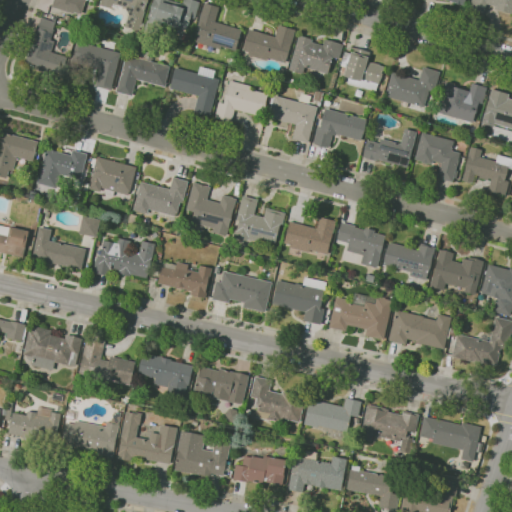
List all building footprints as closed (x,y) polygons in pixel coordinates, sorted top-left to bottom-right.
[(86,0),(82,14),(74,11),(74,13),(52,6),(54,0),(86,0)] [(140,30),(126,26),(129,13),(130,14),(126,7),(123,6),(122,9),(113,6),(112,7),(111,10),(101,7),(102,5),(101,4),(102,0),(147,0),(145,10),(140,30)] [(187,28),(158,20),(159,19),(150,16),(154,0),(171,0),(183,3),(184,0),(194,0),(200,2),(195,19),(190,18),(187,28)] [(483,13),(469,9),(471,0),(511,0),(511,14),(494,8),(495,6),(486,3),(483,13)] [(237,50),(222,46),(221,49),(197,42),(201,26),(199,25),(205,3),(219,7),(215,22),(243,29),(237,50)] [(61,76),(24,63),(38,23),(40,24),(42,17),(56,22),(54,28),(55,29),(51,39),(55,41),(52,51),(68,57),(61,76)] [(286,62),(268,57),(267,60),(243,53),(250,29),(275,36),(279,24),(296,29),(286,62)] [(328,73),(306,67),(304,73),(290,69),(300,35),(313,39),(313,42),(323,45),(325,40),(323,40),(323,38),(343,44),(339,58),(333,57),(328,73)] [(112,90),(95,86),(100,69),(72,61),(77,40),(122,53),(112,90)] [(376,91),(348,82),(350,77),(345,75),(347,67),(341,65),(345,52),(352,54),(353,52),(354,52),(355,50),(351,48),(352,45),(371,51),(369,57),(368,61),(385,66),(380,84),(379,83),(376,91)] [(132,96),(116,91),(117,86),(118,87),(127,54),(133,55),(135,48),(154,53),(152,61),(170,66),(166,82),(167,82),(166,87),(137,79),(132,96)] [(211,117),(194,112),(198,96),(170,88),(176,67),(198,74),(201,66),(216,70),(214,78),(220,79),(211,113),(212,114),(211,117)] [(386,95),(393,72),(419,80),(423,66),(440,71),(434,91),(430,90),(424,107),(386,95)] [(232,121),(215,117),(219,101),(224,103),(231,79),(252,85),(251,89),(269,94),(263,116),(235,109),(232,121)] [(447,83),(451,82),(455,83),(457,86),(470,90),(472,83),(488,87),(483,104),(480,103),(474,122),(438,112),(447,83)] [(511,128),(495,123),(494,126),(482,122),(485,111),(486,112),(490,98),(489,98),(492,88),(510,93),(509,97),(511,98),(511,128)] [(321,101),(314,99),(316,90),(324,92),(321,101)] [(310,103),(300,100),(302,93),(312,95),(310,103)] [(309,143),(293,138),(297,124),(287,122),(286,127),(277,125),(279,119),(269,117),(272,104),(271,103),(272,97),(274,97),(275,95),(318,107),(309,143)] [(329,147),(314,143),(318,126),(321,127),(326,108),(367,119),(361,140),(337,134),(337,135),(333,134),(329,147)] [(409,168),(395,164),(377,159),(377,160),(363,157),(368,140),(379,143),(381,137),(401,143),(405,128),(418,131),(409,164),(410,165),(409,168)] [(7,178),(0,176),(0,134),(1,131),(39,141),(34,161),(17,157),(13,171),(9,170),(7,178)] [(453,182),(438,177),(442,163),(434,161),(433,164),(415,159),(422,132),(455,141),(452,150),(461,153),(453,182)] [(506,195),(489,190),(492,179),(489,178),(489,179),(480,177),(480,176),(476,175),(474,182),(463,179),(471,146),(482,149),(480,157),(496,161),(498,154),(511,157),(511,169),(509,168),(506,180),(509,181),(506,195)] [(57,188),(38,183),(47,148),(72,155),(73,150),(88,154),(81,178),(61,173),(57,188)] [(113,196),(107,194),(108,189),(102,187),(101,191),(89,188),(88,191),(83,190),(85,182),(90,183),(95,167),(92,166),(93,164),(90,163),(92,157),(97,159),(97,156),(137,167),(129,195),(115,191),(113,196)] [(176,216),(149,209),(148,213),(134,209),(142,181),(159,186),(160,185),(171,188),(174,177),(189,181),(183,203),(181,202),(178,213),(177,213),(176,216)] [(227,235),(213,232),(214,228),(192,222),(195,211),(187,209),(194,182),(210,186),(207,199),(221,203),(223,195),(227,196),(227,195),(233,197),(237,198),(227,235)] [(260,246),(245,243),(246,240),(234,237),(236,230),(237,230),(240,221),(237,220),(243,195),(259,199),(255,214),(264,216),(267,207),(286,212),(283,224),(281,224),(275,246),(261,242),(260,246)] [(97,237),(79,233),(83,215),(101,219),(97,237)] [(328,254),(310,249),(309,252),(290,247),(291,244),(285,243),(291,221),(317,228),(320,216),(336,220),(333,234),(334,234),(328,254)] [(378,267),(361,263),(364,255),(347,250),(349,242),(337,239),(342,221),(356,225),(356,227),(365,229),(365,227),(375,230),(375,232),(387,235),(378,267)] [(24,257),(0,251),(0,224),(10,227),(11,224),(30,229),(26,248),(24,257)] [(81,269),(53,262),(52,265),(32,260),(40,226),(52,229),(49,240),(86,249),(81,269)] [(147,277),(132,274),(131,275),(119,273),(119,271),(113,270),(112,275),(94,272),(98,255),(101,256),(105,240),(118,243),(119,237),(132,240),(129,252),(140,254),(143,241),(156,243),(152,259),(151,259),(147,277)] [(427,280),(410,275),(411,272),(384,264),(390,242),(391,243),(392,242),(419,250),(421,243),(436,247),(427,280)] [(476,294),(464,291),(465,288),(446,283),(445,287),(431,283),(440,249),(455,253),(453,260),(462,263),(464,258),(469,259),(469,257),(484,261),(476,294)] [(206,298),(191,294),(192,291),(159,283),(162,266),(164,267),(165,262),(177,265),(177,261),(190,264),(188,269),(199,271),(200,265),(213,268),(206,298)] [(511,311),(511,315),(494,311),(498,297),(481,292),(489,264),(510,269),(510,267),(511,267),(511,311)] [(266,312),(243,307),(244,302),(231,299),(230,303),(213,299),(217,280),(222,281),(224,270),(273,281),(266,312)] [(322,324),(304,320),(305,311),(273,304),(278,280),(296,284),(296,283),(303,284),(305,277),(328,282),(326,290),(325,290),(321,307),(325,308),(322,324)] [(384,340),(366,336),(367,329),(349,325),(347,331),(331,327),(331,325),(328,324),(331,309),(333,310),(337,296),(347,298),(346,302),(352,303),(355,292),(371,296),(371,295),(394,300),(384,340)] [(444,349),(417,342),(417,341),(408,339),(406,344),(390,340),(397,309),(425,316),(425,317),(437,320),(439,314),(452,317),(444,349)] [(497,367),(453,356),(458,333),(480,338),(481,331),(490,333),(488,340),(490,340),(496,316),(511,319),(511,329),(508,349),(501,348),(497,367)] [(0,318),(10,321),(26,324),(26,326),(28,327),(25,340),(23,339),(22,341),(7,337),(8,333),(0,331),(0,318)] [(54,370),(32,365),(34,356),(24,354),(30,329),(33,330),(34,325),(52,329),(51,335),(65,338),(66,335),(83,339),(77,367),(55,362),(54,370)] [(131,385),(79,373),(88,336),(106,340),(101,359),(110,361),(111,356),(136,362),(131,385)] [(184,400),(166,396),(169,387),(155,383),(157,378),(139,374),(144,352),(163,356),(163,357),(172,359),(171,360),(194,365),(189,384),(188,384),(184,400)] [(249,375),(243,404),(207,396),(208,393),(195,390),(199,373),(201,366),(219,370),(220,369),(235,372),(242,373),(249,375)] [(300,422),(282,418),(281,422),(269,419),(269,420),(256,417),(259,404),(256,404),(258,397),(251,396),(256,376),(271,380),(269,390),(282,393),(282,391),(306,396),(300,422)] [(348,432),(320,425),(319,428),(305,424),(311,398),(344,406),(346,397),(362,401),(358,416),(352,415),(348,432)] [(411,453),(400,451),(403,438),(402,437),(401,441),(373,435),(372,442),(360,439),(365,418),(365,417),(368,404),(370,405),(386,408),(385,408),(389,409),(389,411),(403,415),(403,410),(420,414),(416,432),(408,430),(407,437),(414,438),(411,453)] [(234,422),(227,420),(225,413),(230,408),(237,410),(239,417),(234,422)] [(58,437),(32,432),(31,437),(9,433),(13,412),(27,415),(28,411),(51,416),(52,411),(62,413),(60,422),(61,423),(58,437)] [(113,457),(97,454),(97,452),(62,444),(64,431),(63,430),(64,426),(66,427),(67,422),(75,424),(76,420),(106,427),(107,422),(111,422),(112,417),(113,418),(115,411),(122,412),(119,425),(118,433),(113,457)] [(170,463),(132,456),(131,460),(117,458),(119,452),(120,452),(122,437),(121,437),(126,411),(132,412),(132,411),(142,412),(140,425),(139,425),(137,437),(149,439),(150,431),(159,433),(161,424),(178,427),(174,447),(173,447),(170,463)] [(473,461),(461,459),(463,450),(432,443),(433,439),(420,436),(425,416),(462,425),(462,422),(481,426),(473,461)] [(211,476),(175,469),(179,451),(178,451),(182,431),(206,435),(203,449),(214,451),(218,429),(233,432),(227,461),(231,462),(229,472),(225,471),(224,476),(212,473),(211,476)] [(283,485),(264,481),(264,484),(250,481),(249,483),(233,480),(236,464),(243,466),(245,455),(251,457),(251,455),(263,457),(263,455),(270,457),(270,456),(287,459),(284,475),(285,475),(283,485)] [(303,492),(289,489),(292,473),(291,473),(295,456),(332,463),(333,456),(347,459),(341,490),(305,484),(303,492)] [(397,510),(380,507),(382,496),(347,489),(351,469),(352,469),(353,465),(361,466),(360,470),(396,477),(393,493),(400,494),(397,510)] [(419,511),(401,508),(406,484),(419,486),(418,493),(435,496),(439,472),(460,476),(456,495),(454,494),(450,511),(419,511)]
